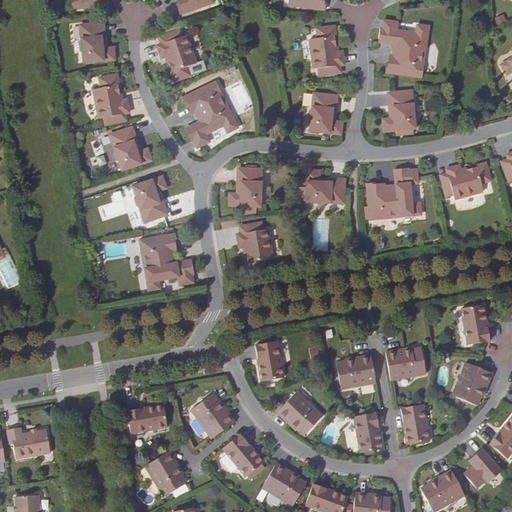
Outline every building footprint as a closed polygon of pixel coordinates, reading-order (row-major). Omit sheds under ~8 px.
[(177,0),(179,4),(177,5),(180,14),(214,3),(212,0),(177,0)] [(289,0),(289,5),(324,10),(325,1),(323,0),(289,0)] [(498,24),(507,20),(504,13),(495,17),(498,24)] [(397,22),(383,20),(382,29),(381,28),(379,42),(394,44),(393,52),(396,52),(396,56),(390,55),(389,63),(387,63),(386,72),(421,77),(422,65),(420,65),(422,48),(425,49),(428,27),(417,25),(415,33),(396,31),(397,22)] [(103,23),(80,25),(81,41),(79,44),(80,51),(82,53),(83,63),(114,60),(113,48),(102,49),(102,46),(104,45),(103,37),(104,37),(103,23)] [(332,26),(316,29),(317,39),(309,40),(313,69),(318,69),(319,76),(325,75),(324,68),(344,65),(342,51),(337,52),(336,46),(335,46),(332,26)] [(179,30),(173,32),(176,39),(156,46),(161,58),(165,57),(166,57),(168,63),(169,62),(175,81),(191,76),(188,66),(196,64),(186,36),(182,37),(179,30)] [(511,57),(500,65),(506,75),(511,71),(511,57)] [(115,75),(99,78),(101,88),(93,90),(99,119),(103,118),(105,125),(111,124),(109,117),(129,113),(127,100),(121,100),(120,94),(119,94),(115,75)] [(215,82),(183,98),(187,106),(189,106),(192,113),(197,110),(199,113),(196,115),(200,122),(186,129),(192,141),(193,140),(197,148),(209,142),(205,134),(223,126),(227,133),(237,128),(227,108),(225,109),(218,94),(220,93),(215,82)] [(411,91),(388,93),(389,107),(390,107),(391,116),(393,115),(393,118),(382,119),(383,132),(395,130),(396,135),(413,133),(413,129),(415,129),(414,118),(415,116),(415,109),(413,107),(411,91)] [(337,96),(313,94),(312,110),(309,111),(309,119),(311,121),(309,131),(340,134),(342,122),(331,121),(331,118),(333,118),(334,110),(335,110),(337,96)] [(132,127),(109,135),(115,150),(113,153),(116,160),(118,161),(121,171),(151,161),(147,149),(137,153),(136,150),(138,149),(135,141),(136,141),(132,127)] [(459,166),(446,169),(451,189),(444,191),(445,197),(453,195),(454,199),(483,191),(481,183),(490,181),(486,165),(467,170),(466,169),(460,171),(459,166)] [(261,169),(238,168),(237,183),(238,183),(238,191),(240,191),(240,194),(229,194),(228,206),(260,207),(260,197),(262,195),(262,188),(261,185),(261,169)] [(408,169),(394,170),(395,186),(388,186),(388,190),(384,190),(384,184),(376,185),(376,183),(366,184),(370,220),(382,218),(381,216),(398,214),(398,217),(420,215),(419,203),(411,204),(409,184),(417,183),(416,170),(408,170),(408,169)] [(319,171),(307,171),(306,202),(316,202),(318,204),(325,205),(327,203),(343,203),(344,180),(330,179),(330,181),(322,180),(322,182),(319,182),(319,171)] [(162,177),(132,187),(135,196),(134,199),(136,206),(139,207),(144,223),(167,215),(162,202),(161,202),(158,194),(156,195),(155,192),(166,188),(162,177)] [(256,231),(237,235),(239,248),(244,247),(245,253),(246,253),(250,273),(266,270),(264,260),(272,258),(267,229),(262,230),(261,223),(255,224),(256,231)] [(174,234),(139,240),(142,252),(144,252),(147,268),(145,269),(148,291),(160,289),(158,281),(178,277),(180,285),(193,283),(191,275),(193,274),(190,261),(175,263),(174,256),(171,256),(170,253),(176,252),(175,244),(176,244),(174,234)] [(463,346),(483,341),(486,341),(483,326),(481,327),(480,322),(482,321),(478,305),(456,309),(463,346)] [(256,364),(254,365),(257,382),(279,378),(273,341),(250,345),(253,360),(255,360),(256,364)] [(393,350),(381,352),(386,378),(421,372),(416,348),(407,349),(407,347),(397,349),(398,352),(393,353),(393,350)] [(371,380),(367,355),(354,357),(355,359),(351,360),(350,357),(341,359),(341,361),(332,362),(336,386),(371,380)] [(488,373),(473,367),(464,363),(450,396),(473,405),(476,397),(478,397),(482,389),(479,388),(481,384),(484,385),(488,373)] [(288,420),(286,421),(293,428),(295,427),(301,434),(318,416),(293,391),(274,410),(283,418),(285,417),(288,420)] [(189,408),(209,437),(231,422),(224,412),(221,414),(219,410),(221,408),(216,400),(214,401),(208,394),(189,408)] [(137,410),(137,408),(122,410),(126,433),(163,426),(159,404),(142,407),(142,409),(137,410)] [(419,404),(396,408),(399,423),(401,422),(402,427),(400,428),(403,444),(425,441),(419,404)] [(372,413),(350,417),(356,452),(378,449),(375,433),(373,433),(372,428),(374,427),(372,413)] [(498,432),(496,431),(485,444),(503,458),(511,446),(511,418),(509,415),(500,426),(501,428),(498,432)] [(36,431),(30,432),(21,433),(19,427),(6,430),(8,444),(12,444),(15,459),(49,452),(45,429),(36,431)] [(236,434),(219,448),(242,476),(259,462),(249,449),(247,451),(244,446),(245,445),(236,434)] [(496,469),(477,449),(467,457),(471,461),(468,464),(459,471),(471,486),(480,478),(482,481),(496,469)] [(165,451),(143,465),(162,494),(183,481),(178,473),(179,472),(174,465),(172,466),(169,462),(172,461),(165,451)] [(282,469),(272,463),(259,486),(290,504),(302,482),(294,478),(295,476),(286,471),(285,474),(281,471),(282,469)] [(459,493),(447,470),(436,475),(438,478),(434,480),(433,477),(424,482),(424,484),(416,488),(428,510),(459,493)] [(309,483),(301,504),(322,511),(338,511),(344,496),(329,490),(328,492),(323,490),(323,488),(309,483)] [(208,490),(211,497),(220,493),(216,485),(208,490)] [(351,492),(349,511),(384,511),(386,497),(377,496),(378,494),(368,494),(367,496),(363,496),(363,493),(351,492)] [(39,511),(39,495),(15,496),(15,506),(15,511),(39,511)]
